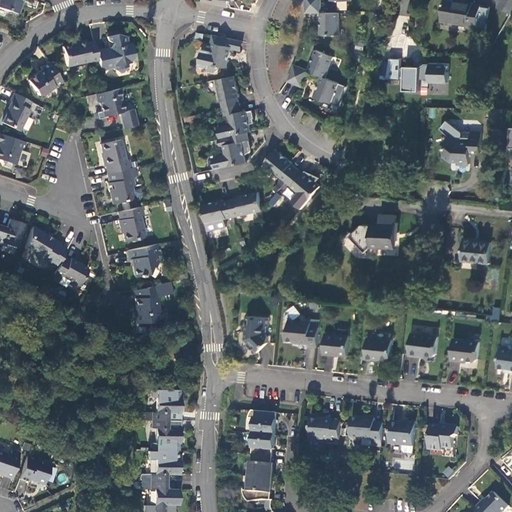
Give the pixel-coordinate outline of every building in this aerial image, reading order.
[(0,0),(0,5),(15,12),(18,1),(17,0),(0,0)] [(313,0),(305,0),(305,12),(313,12),(313,0)] [(459,0),(445,0),(441,21),(469,26),(468,28),(486,31),(489,9),(481,7),(482,6),(475,5),(475,4),(460,1),(459,0)] [(511,0),(501,0),(497,8),(510,15),(511,11),(511,0)] [(337,9),(346,10),(347,2),(338,1),(337,9)] [(340,34),(340,12),(321,12),(321,34),(340,34)] [(103,50),(96,51),(98,60),(100,70),(113,67),(114,70),(120,73),(123,72),(127,66),(127,63),(130,63),(133,57),(130,43),(127,44),(125,34),(119,32),(108,34),(109,38),(112,41),(109,45),(102,46),(103,50)] [(228,46),(229,38),(213,35),(211,43),(213,43),(211,51),(202,49),(198,66),(208,68),(207,71),(214,72),(217,70),(218,66),(227,68),(231,49),(231,46),(228,46)] [(229,38),(228,46),(231,46),(231,49),(240,50),(242,41),(229,38)] [(90,62),(98,60),(96,51),(94,41),(87,42),(87,40),(77,42),(77,43),(64,46),(68,66),(90,61),(90,62)] [(317,51),(309,70),(321,75),(327,77),(335,57),(317,51)] [(450,84),(451,64),(432,63),(432,64),(426,63),(422,65),(409,65),(409,66),(403,65),(404,61),(392,59),(388,80),(401,82),(401,80),(405,80),(404,91),(420,92),(421,80),(430,81),(430,83),(450,84)] [(42,94),(62,80),(48,60),(39,67),(41,69),(26,79),(38,94),(42,94)] [(301,67),(293,64),(287,80),(294,83),(301,67)] [(302,87),(309,70),(301,67),(294,83),(302,87)] [(217,79),(224,108),(240,104),(238,97),(239,97),(234,75),(217,79)] [(332,103),(340,82),(327,77),(321,75),(314,96),(332,103)] [(124,97),(122,88),(112,90),(105,91),(94,94),(96,101),(99,104),(102,113),(106,112),(106,115),(119,113),(122,129),(138,125),(134,108),(124,111),(121,98),(124,97)] [(28,109),(32,102),(15,93),(11,101),(12,101),(9,109),(3,123),(20,131),(30,110),(28,109)] [(220,138),(247,131),(251,130),(246,110),(241,111),(240,104),(224,108),(225,115),(227,115),(230,124),(218,127),(220,138)] [(473,124),(471,131),(484,132),(484,126),(480,120),(473,124)] [(496,148),(507,149),(509,131),(498,130),(496,148)] [(215,169),(247,161),(242,141),(249,139),(247,131),(220,138),(217,139),(219,147),(223,145),(226,155),(212,158),(215,169)] [(457,157),(457,160),(468,161),(470,149),(482,151),(484,132),(471,131),(470,139),(459,138),(451,133),(445,141),(448,143),(443,152),(450,156),(457,157)] [(22,151),(25,142),(0,133),(0,160),(1,163),(9,166),(13,164),(14,164),(19,150),(22,151)] [(102,165),(104,173),(107,173),(128,168),(126,159),(122,160),(117,141),(98,145),(101,158),(100,158),(101,165),(102,165)] [(293,164),(276,150),(264,164),(283,180),(286,182),(297,168),(292,164),(293,164)] [(138,174),(136,166),(130,168),(131,176),(138,174)] [(131,176),(130,168),(128,168),(107,173),(109,182),(108,182),(109,192),(111,191),(114,203),(130,200),(133,194),(131,187),(134,186),(131,176)] [(301,209),(308,200),(320,186),(304,172),(303,173),(297,168),(286,182),(299,193),(292,201),(301,209)] [(277,193),(286,182),(283,180),(274,191),(277,193)] [(235,217),(263,210),(263,209),(259,192),(237,197),(238,198),(231,200),(235,217)] [(223,201),(203,205),(208,223),(235,217),(231,200),(224,202),(223,201)] [(143,216),(141,206),(118,212),(120,220),(118,220),(120,229),(121,229),(124,242),(144,237),(140,217),(143,216)] [(380,225),(370,225),(369,247),(394,248),(394,240),(396,222),(396,216),(380,215),(380,221),(380,225)] [(8,227),(1,225),(0,226),(0,246),(2,247),(3,243),(17,248),(26,224),(11,219),(8,227)] [(46,235),(32,228),(25,249),(33,253),(35,263),(47,262),(51,264),(51,263),(61,245),(61,244),(51,238),(50,240),(45,237),(46,235)] [(476,239),(464,238),(461,260),(489,263),(491,242),(476,240),(476,239)] [(161,254),(158,243),(126,251),(128,261),(132,260),(133,265),(131,267),(134,278),(137,278),(138,279),(141,279),(141,277),(146,277),(151,270),(154,270),(158,262),(157,255),(161,254)] [(61,245),(51,263),(58,266),(63,256),(67,249),(61,245)] [(70,260),(63,256),(58,266),(51,280),(57,283),(61,276),(78,286),(86,272),(86,269),(77,264),(78,263),(70,259),(70,260)] [(161,296),(159,284),(133,290),(135,297),(135,304),(133,311),(133,322),(135,322),(135,324),(147,323),(147,321),(154,320),(157,318),(157,310),(159,310),(158,297),(161,296)] [(53,290),(47,287),(44,292),(50,296),(53,290)] [(499,320),(500,308),(492,307),(490,319),(499,320)] [(271,317),(249,316),(246,339),(248,342),(246,343),(249,348),(251,347),(254,351),(268,343),(269,335),(268,334),(268,326),(270,326),(271,317)] [(310,346),(318,346),(320,327),(311,326),(312,322),(289,320),(288,328),(287,339),(300,341),(300,342),(310,343),(310,346)] [(350,334),(326,332),(325,352),(335,353),(336,353),(348,354),(350,334)] [(439,335),(412,332),(409,353),(421,355),(421,353),(434,355),(437,352),(439,335)] [(393,339),(369,336),(367,357),(376,358),(376,357),(391,358),(393,339)] [(480,341),(454,338),(451,359),(462,360),(463,359),(476,360),(478,358),(480,341)] [(511,370),(511,347),(511,348),(510,345),(503,344),(501,346),(498,366),(511,369),(511,371),(511,370)] [(152,411),(152,419),(169,419),(169,412),(181,413),(182,396),(157,396),(156,412),(152,411)] [(255,432),(278,434),(280,412),(255,410),(252,413),(251,417),(256,418),(255,432)] [(373,444),(382,446),(384,422),(376,421),(376,417),(366,416),(366,418),(354,417),(352,418),(351,435),(353,439),(360,440),(363,437),(373,439),(373,444)] [(310,436),(340,440),(342,419),(334,419),(334,417),(325,417),(325,418),(312,417),(310,436)] [(169,426),(169,419),(152,419),(152,427),(156,427),(156,443),(181,445),(181,428),(169,426)] [(413,453),(417,420),(406,419),(406,422),(392,420),(390,443),(403,444),(403,450),(405,453),(413,453)] [(432,425),(430,448),(444,450),(444,446),(455,448),(456,439),(459,435),(460,426),(448,425),(448,426),(432,425)] [(255,432),(254,454),(274,456),(274,448),(277,448),(278,434),(255,432)] [(12,478),(20,454),(12,451),(10,455),(0,451),(0,473),(4,474),(3,476),(12,478)] [(252,476),(274,478),(275,463),(273,462),(274,456),(254,454),(252,476)] [(51,464),(27,456),(19,479),(29,482),(30,479),(44,484),(51,464)] [(151,472),(150,480),(169,481),(169,474),(180,474),(180,459),(155,458),(155,472),(151,472)] [(142,472),(142,480),(150,480),(151,472),(142,472)] [(251,501),(265,499),(272,499),(274,478),(252,476),(251,489),(245,489),(246,494),(249,498),(251,501)] [(150,489),(150,480),(142,480),(142,489),(150,489)] [(168,489),(169,481),(150,480),(150,489),(154,489),(153,511),(165,511),(165,506),(180,506),(180,489),(168,489)] [(483,501),(476,509),(479,511),(496,511),(497,508),(503,509),(506,501),(496,491),(485,502),(483,501)] [(503,511),(510,505),(506,501),(503,509),(497,508),(496,511),(503,511)]
